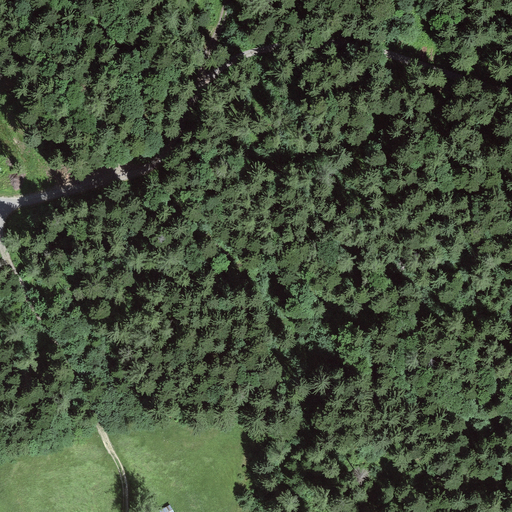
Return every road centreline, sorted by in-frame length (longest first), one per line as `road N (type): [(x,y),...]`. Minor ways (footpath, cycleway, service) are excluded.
road 1 (track): [(0,204),(150,168),(210,71),(281,45),(357,45),(511,94)]
road 2 (track): [(124,511),(122,473),(100,423),(0,245)]
